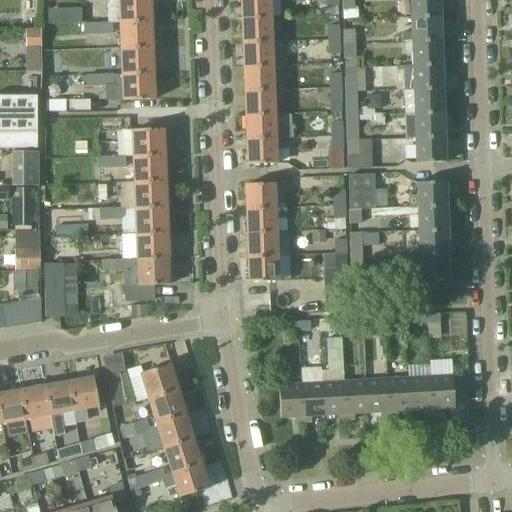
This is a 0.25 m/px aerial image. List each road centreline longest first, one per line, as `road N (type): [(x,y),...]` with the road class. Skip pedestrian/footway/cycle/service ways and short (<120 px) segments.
road 1 (residential): [(476,0),(493,481)]
road 2 (residential): [(221,320),(208,0)]
road 3 (residential): [(0,349),(56,340),(73,347),(221,320)]
road 4 (residential): [(270,503),(493,481)]
road 5 (residential): [(270,503),(250,481),(221,320)]
